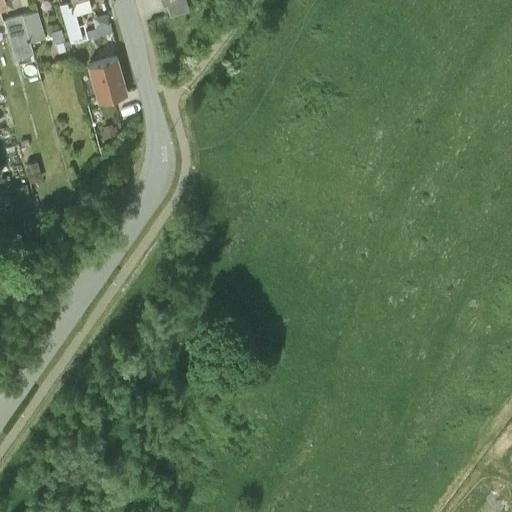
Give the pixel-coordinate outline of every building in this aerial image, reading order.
[(0,0),(0,21),(2,18),(0,11),(0,4),(11,1),(10,0),(0,0)] [(185,0),(161,0),(163,5),(166,4),(169,16),(189,10),(185,0)] [(23,15),(26,24),(41,19),(38,11),(23,15)] [(91,30),(109,30),(109,12),(91,12),(91,30)] [(23,15),(5,20),(16,59),(33,54),(23,15)] [(116,55),(88,63),(98,101),(127,93),(116,55)]
